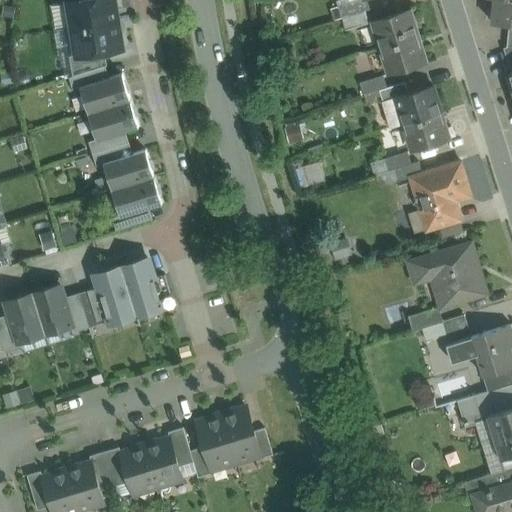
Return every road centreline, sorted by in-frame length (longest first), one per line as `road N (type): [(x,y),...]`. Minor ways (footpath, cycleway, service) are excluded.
road 1 (tertiary): [(203,0),(295,352)]
road 2 (residential): [(142,0),(184,207),(167,231)]
road 3 (residential): [(0,460),(3,446),(19,436),(210,377)]
road 4 (residential): [(455,0),(511,195)]
road 5 (residential): [(167,231),(0,281)]
road 6 (tertiary): [(295,352),(350,511)]
road 7 (residential): [(210,377),(167,231)]
